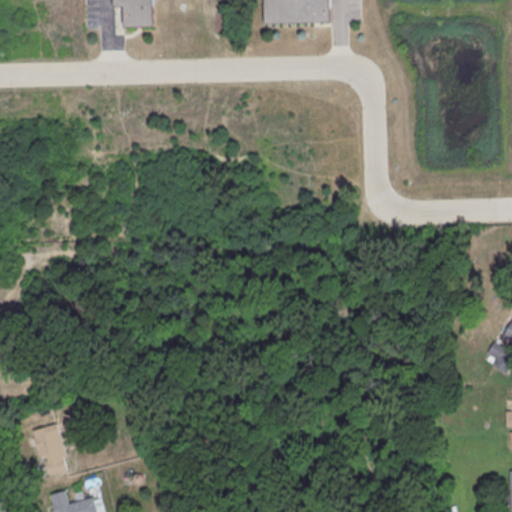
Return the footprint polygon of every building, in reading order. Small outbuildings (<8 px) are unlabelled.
[(112,0),(152,0),(153,26),(124,27),(123,5),(113,5),(112,0)] [(263,0),(329,0),(330,20),(264,22),(263,0)] [(484,360),(511,373),(511,318),(510,318),(501,335),(510,340),(507,347),(494,340),(484,360)] [(35,432),(58,424),(68,458),(65,458),(69,470),(50,476),(46,462),(41,463),(37,449),(40,448),(35,432)] [(55,511),(51,496),(66,492),(70,505),(93,499),(96,511),(55,511)]
